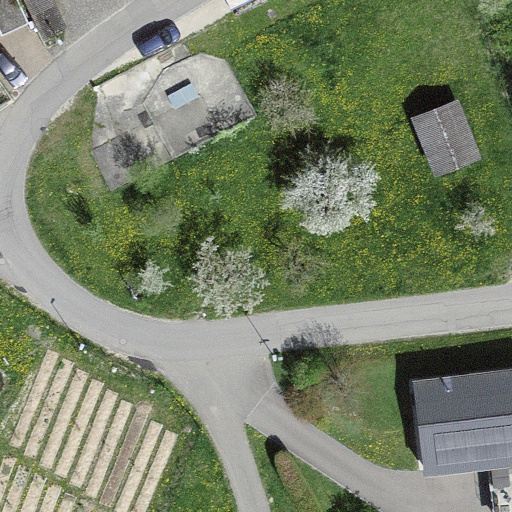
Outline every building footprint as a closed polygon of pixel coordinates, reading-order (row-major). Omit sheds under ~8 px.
[(0,0),(0,33),(1,35),(28,23),(17,0),(0,0)] [(46,0),(24,0),(40,32),(58,23),(46,0)] [(418,117),(437,169),(474,156),(454,103),(418,117)] [(511,374),(417,386),(427,469),(511,459),(511,374)] [(511,511),(511,459),(493,462),(498,511),(511,511)]
